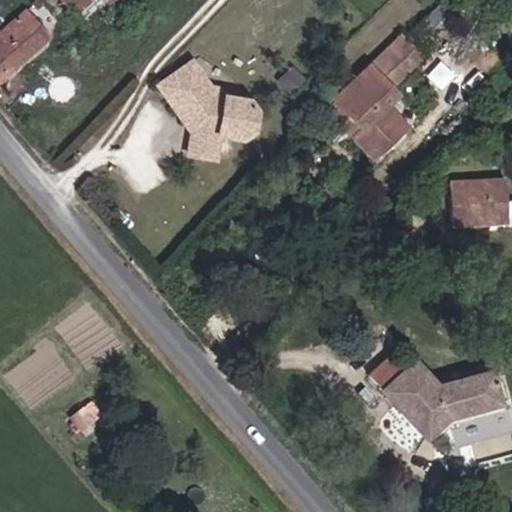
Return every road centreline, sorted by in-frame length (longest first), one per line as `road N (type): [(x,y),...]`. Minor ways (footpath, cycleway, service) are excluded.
road 1 (unclassified): [(320,511),(0,139)]
road 2 (unknown): [(55,204),(227,0)]
